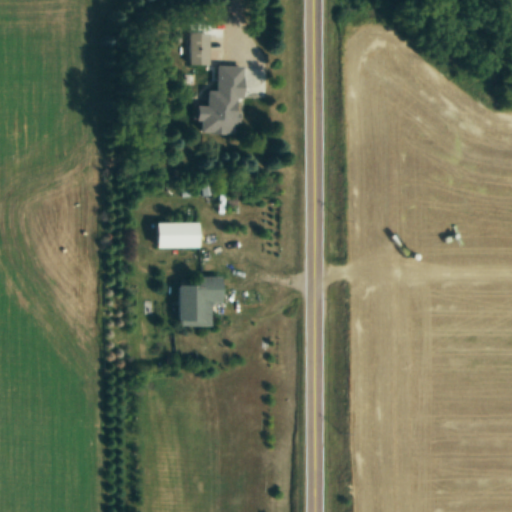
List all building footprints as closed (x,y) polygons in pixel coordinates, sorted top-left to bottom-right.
[(205,35),(186,35),(186,64),(205,64),(205,35)] [(208,67),(208,111),(230,111),(230,67),(208,67)] [(208,194),(208,177),(200,177),(200,194),(208,194)] [(194,247),(194,222),(150,222),(150,247),(194,247)] [(205,302),(216,302),(217,276),(192,275),(191,285),(173,284),(172,324),(205,325),(205,302)]
